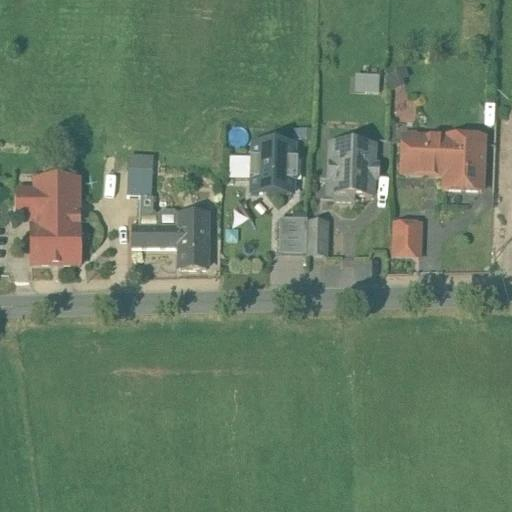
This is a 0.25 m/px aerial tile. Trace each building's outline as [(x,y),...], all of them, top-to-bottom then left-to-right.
[(352,75),(352,92),(376,92),(376,76),(352,75)] [(444,141),(440,141),(440,177),(440,193),(485,193),(485,135),(444,135),(444,141)] [(440,177),(440,141),(417,141),(414,138),(408,138),(404,140),(401,140),(400,177),(440,177)] [(254,147),(252,196),(292,197),(294,149),(254,147)] [(373,148),(331,148),(331,182),(331,188),(331,205),(352,205),(352,199),(372,199),(373,148)] [(151,198),(152,157),(128,156),(126,197),(151,198)] [(248,180),(247,157),(226,158),(226,180),(248,180)] [(510,181),(511,158),(497,157),(496,181),(510,181)] [(14,181),(14,203),(29,203),(29,266),(79,267),(80,177),(30,176),(30,181),(14,181)] [(209,271),(209,213),(174,213),(173,229),(130,229),(130,250),(174,250),(173,271),(209,271)] [(420,227),(394,225),(392,259),(418,260),(420,227)] [(327,226),(306,226),(306,258),(326,258),(327,226)]
